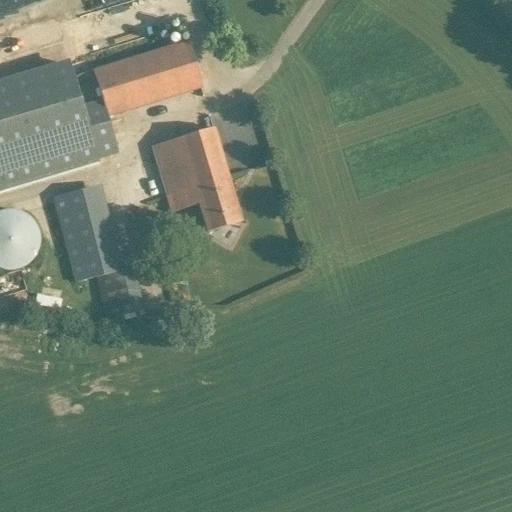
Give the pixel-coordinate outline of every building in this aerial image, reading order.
[(0,74),(56,58),(58,62),(77,56),(72,42),(80,39),(74,17),(0,39),(0,74)] [(188,42),(169,48),(73,77),(70,63),(0,83),(0,192),(98,163),(98,161),(117,155),(107,117),(202,88),(188,42)] [(214,129),(195,134),(152,147),(171,213),(199,205),(207,233),(222,228),(242,222),(214,129)] [(95,278),(106,321),(144,312),(134,269),(113,274),(91,190),(52,199),(74,284),(95,278)] [(0,271),(39,251),(15,205),(0,212),(0,271)] [(61,300),(37,295),(34,305),(59,311),(61,300)]
